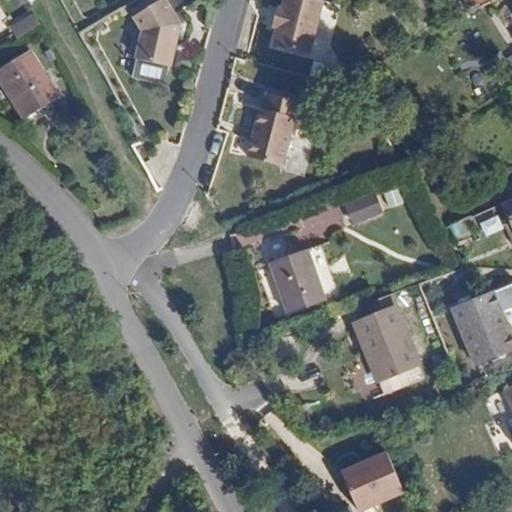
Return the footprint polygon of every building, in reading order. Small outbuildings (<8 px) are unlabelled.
[(323,0),(321,0),(284,0),(282,8),(278,7),(273,27),(277,27),(273,45),(309,53),(323,0)] [(470,0),(476,10),(494,0),(470,0)] [(159,1),(130,20),(139,34),(131,61),(166,69),(176,27),(159,1)] [(25,55),(0,69),(0,89),(19,121),(53,101),(25,55)] [(345,69),(317,61),(313,78),(338,84),(342,82),(345,69)] [(304,102),(269,93),(265,110),(263,109),(250,158),(285,167),(297,118),(300,118),(304,102)] [(346,207),(352,224),(380,212),(374,195),(346,207)] [(511,200),(503,205),(511,224),(511,200)] [(289,256),(261,267),(279,309),(306,298),(289,256)] [(511,332),(493,291),(454,308),(479,364),(511,349),(511,332)] [(393,307),(357,324),(382,380),(418,363),(393,307)] [(366,511),(409,493),(389,450),(345,470),(363,511),(366,511)]
